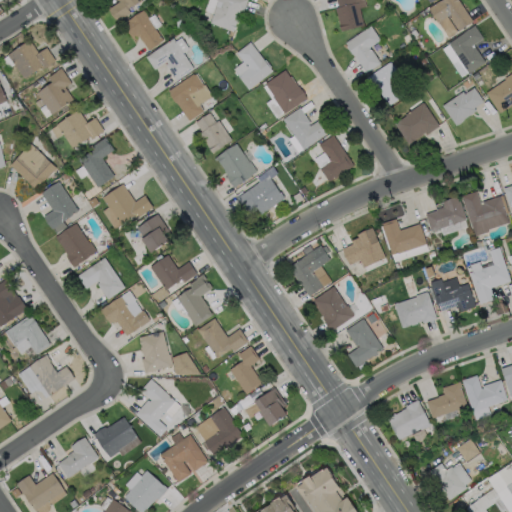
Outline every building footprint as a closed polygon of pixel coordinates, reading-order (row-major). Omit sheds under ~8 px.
[(138,0),(126,8),(129,12),(115,21),(107,9),(118,1),(117,0),(138,0)] [(245,0),(241,12),(239,11),(231,31),(208,22),(216,0),(245,0)] [(362,0),(364,6),(357,8),(361,25),(339,31),(333,8),(336,7),(334,0),(362,0)] [(458,0),(472,21),(457,31),(447,15),(437,22),(427,7),(437,0),(458,0)] [(147,18),(161,40),(147,50),(136,33),(130,37),(121,23),(128,19),(142,9),(147,17),(147,18)] [(470,45),(471,47),(473,46),(484,61),(467,73),(446,43),(473,24),(482,37),(470,45)] [(368,47),(378,63),(364,73),(351,54),(350,55),(344,46),(345,46),(343,43),(368,25),(378,40),(368,47)] [(171,38),(192,68),(174,80),(164,64),(166,63),(165,61),(153,69),(144,56),(171,38)] [(28,39),(37,53),(45,47),(54,60),(41,69),(40,66),(23,78),(6,54),(28,39)] [(271,70),(247,89),(236,75),(246,68),(235,52),(248,41),(271,70)] [(388,62),(408,92),(387,105),(374,87),(371,89),(364,77),(388,62)] [(72,99),(50,114),(35,92),(50,82),(47,76),(55,71),(55,70),(59,67),(70,82),(63,86),(72,99)] [(283,69),(288,76),(290,75),(305,98),(283,113),(271,97),(272,96),(263,83),(283,69)] [(511,104),(506,108),(506,107),(498,112),(484,92),(502,80),(501,79),(511,71),(511,104)] [(192,73),(193,75),(194,73),(202,85),(200,86),(201,87),(190,94),(202,111),(187,121),(167,90),(192,73)] [(472,87),(481,102),(472,108),(474,111),(461,119),(462,120),(454,126),(440,106),(460,91),(462,94),(472,87)] [(265,103),(275,117),(282,113),(272,98),(265,103)] [(437,126),(425,134),(424,132),(406,144),(392,124),(403,116),(402,114),(421,102),(437,126)] [(307,124),(308,125),(320,117),(329,130),(301,149),(281,119),(298,107),(309,122),(307,124)] [(77,109),(85,122),(93,117),(103,130),(90,139),(88,136),(71,148),(55,124),(77,109)] [(208,112),(215,122),(217,120),(230,140),(211,153),(198,133),(200,131),(194,122),(208,112)] [(352,164),(327,181),(318,167),(328,160),(317,144),(332,134),(352,164)] [(113,176),(96,187),(77,159),(92,149),(90,146),(104,136),(113,149),(100,157),(113,176)] [(55,168),(35,189),(8,165),(29,143),(55,168)] [(235,143),(248,162),(249,161),(256,171),(235,185),(235,186),(233,188),(225,176),(226,175),(214,157),(235,143)] [(267,175),(279,192),(283,198),(260,214),(256,209),(248,215),(235,197),(267,175)] [(77,211),(50,229),(42,216),(51,210),(39,193),(57,181),(77,211)] [(121,183),(134,201),(143,194),(151,206),(138,216),(136,213),(119,224),(101,197),(121,183)] [(511,202),(507,204),(502,187),(511,183),(511,202)] [(475,190),(479,201),(498,194),(507,222),(487,228),(488,230),(473,235),(471,227),(470,227),(460,197),(461,196),(460,194),(475,190)] [(464,218),(429,230),(423,213),(435,210),(434,208),(442,206),(441,201),(457,196),(464,218)] [(168,240),(150,252),(140,238),(142,237),(136,227),(156,213),(168,230),(163,233),(168,240)] [(394,218),(398,229),(418,223),(424,243),(389,254),(379,223),(394,218)] [(73,223),(87,242),(88,241),(95,251),(71,267),(64,256),(65,255),(53,237),(73,223)] [(383,257),(362,267),(358,260),(347,265),(340,248),(351,243),(349,240),(356,237),(354,234),(370,227),(374,235),(373,236),(383,257)] [(321,287),(307,296),(287,268),(300,259),(300,258),(318,245),(328,259),(310,271),(321,287)] [(493,299),(478,304),(468,272),(491,264),(487,250),(497,247),(509,281),(489,287),(493,299)] [(166,254),(176,268),(187,261),(195,273),(182,282),(180,278),(165,289),(149,266),(166,254)] [(102,257),(123,287),(106,299),(95,284),(97,282),(96,280),(84,288),(75,276),(102,257)] [(211,314),(194,326),(175,298),(190,288),(188,284),(195,279),(195,278),(202,273),(211,288),(200,296),(207,307),(206,307),(211,314)] [(0,281),(5,278),(16,296),(17,295),(25,308),(0,324),(0,281)] [(439,279),(443,291),(466,283),(473,306),(458,311),(456,305),(438,311),(428,282),(439,279)] [(331,286),(344,306),(346,305),(352,315),(329,331),(321,319),(323,318),(311,300),(331,286)] [(435,318),(421,323),(420,320),(415,322),(416,323),(410,325),(409,324),(400,327),(392,304),(426,292),(435,318)] [(120,295),(133,315),(141,310),(148,320),(138,327),(138,326),(124,336),(113,319),(107,323),(98,309),(106,304),(106,305),(120,295)] [(28,314),(49,344),(35,354),(24,337),(13,345),(4,330),(28,314)] [(213,318),(226,337),(238,328),(247,341),(233,351),(231,348),(216,358),(196,329),(213,318)] [(381,349),(354,367),(345,354),(355,348),(343,330),(361,318),(381,349)] [(161,331),(166,354),(168,354),(171,366),(143,372),(139,358),(142,358),(141,353),(140,353),(138,347),(139,346),(137,337),(161,331)] [(260,383),(244,394),(228,370),(242,361),(237,354),(249,346),(259,359),(249,366),(260,382),(259,383),(260,383)] [(48,361),(55,372),(64,365),(73,378),(62,386),(61,385),(48,395),(28,366),(45,354),(49,360),(48,361)] [(511,363),(511,393),(508,395),(499,368),(511,363)] [(475,375),(479,388),(481,388),(480,385),(498,379),(505,400),(471,411),(460,380),(475,375)] [(174,401),(157,420),(165,427),(165,430),(159,436),(134,414),(146,400),(148,402),(150,400),(139,391),(149,379),(174,401)] [(465,405),(430,417),(425,401),(436,397),(436,396),(443,394),(440,387),(458,381),(460,387),(459,388),(465,405)] [(285,414),(268,425),(259,412),(260,411),(253,401),(273,387),(285,404),(281,407),(285,414)] [(429,425),(419,430),(418,428),(397,439),(386,418),(400,411),(399,410),(404,408),(403,406),(416,399),(429,425)] [(0,404),(10,420),(0,427),(0,404)] [(241,435),(212,455),(203,441),(219,430),(209,415),(223,406),(233,421),(232,422),(241,435)] [(122,417),(136,437),(117,450),(118,451),(108,458),(95,438),(95,439),(92,435),(104,427),(104,428),(108,426),(122,417)] [(188,434),(207,461),(193,470),(186,461),(185,462),(183,460),(181,461),(189,473),(177,481),(158,454),(188,434)] [(83,437),(97,458),(89,464),(88,463),(66,478),(56,463),(66,457),(65,455),(67,453),(67,454),(72,451),(69,446),(83,437)] [(478,452),(469,439),(456,447),(465,461),(478,452)] [(511,511),(511,461),(487,477),(507,511),(511,511)] [(439,463),(444,470),(450,465),(465,487),(447,500),(428,471),(439,463)] [(327,467),(357,511),(314,511),(306,500),(305,501),(296,487),(302,483),(300,481),(322,467),(323,469),(327,467)] [(145,470),(161,485),(162,484),(166,488),(156,499),(155,497),(141,511),(139,511),(123,496),(141,476),(140,475),(145,470)] [(51,473),(63,491),(34,510),(23,494),(22,495),(15,484),(28,475),(34,484),(51,473)] [(461,494),(466,503),(492,489),(487,480),(461,494)] [(492,488),(499,498),(484,509),(485,511),(467,511),(464,507),(492,488)] [(286,494),(297,511),(254,511),(278,496),(280,498),(286,494)] [(101,511),(111,498),(127,510),(128,509),(132,511),(101,511)]
